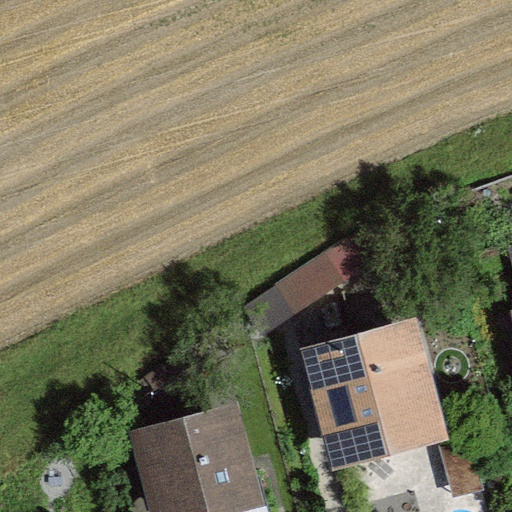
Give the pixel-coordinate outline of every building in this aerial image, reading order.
[(345,248),(279,291),(298,318),(363,275),(390,262),(375,231),(345,248)] [(412,332),(308,360),(336,467),(441,439),(412,332)] [(182,356),(147,383),(165,406),(199,379),(182,356)] [(239,417),(134,442),(151,511),(258,511),(261,511),(239,417)] [(0,511),(18,511),(36,499),(17,473),(0,486),(0,511)]
